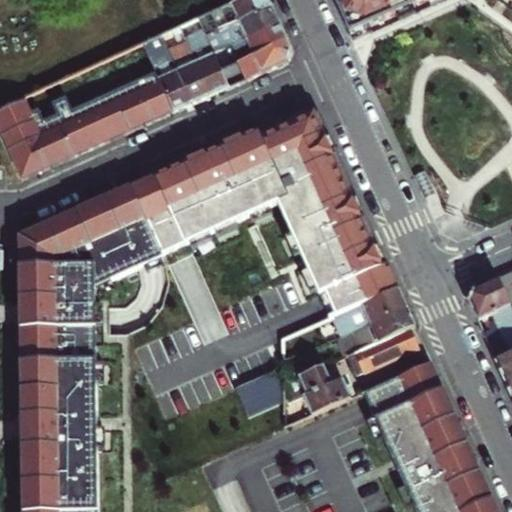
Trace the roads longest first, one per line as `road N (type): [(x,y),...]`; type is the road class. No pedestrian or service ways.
road 1 (residential): [(334,73),(24,206),(0,209)]
road 2 (residential): [(428,282),(334,73)]
road 3 (residential): [(511,470),(428,282)]
